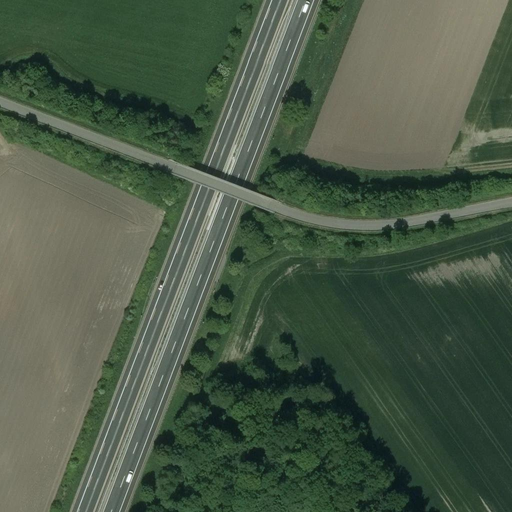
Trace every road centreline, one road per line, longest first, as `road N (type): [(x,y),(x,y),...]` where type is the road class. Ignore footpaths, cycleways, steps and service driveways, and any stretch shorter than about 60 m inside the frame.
road 1 (motorway): [(281,0),(86,511)]
road 2 (motorway): [(113,511),(307,0)]
road 3 (unclassified): [(0,102),(332,224),(405,224),(511,203)]
